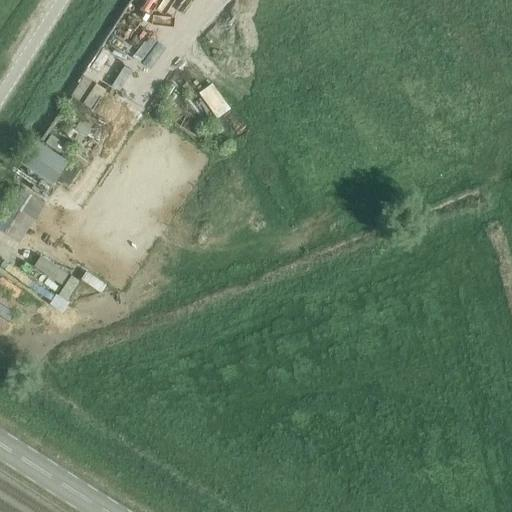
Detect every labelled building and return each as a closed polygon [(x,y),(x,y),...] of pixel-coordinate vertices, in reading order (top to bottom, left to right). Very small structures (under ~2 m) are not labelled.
[(141,32),(159,57),(172,48),(154,23),(141,32)] [(75,152),(52,136),(46,144),(69,161),(75,152)] [(70,162),(36,140),(21,164),(55,185),(70,162)] [(69,189),(77,176),(66,169),(58,183),(69,189)] [(45,205),(17,187),(0,214),(0,232),(20,245),(45,205)] [(13,277),(0,268),(0,283),(6,287),(13,277)]
